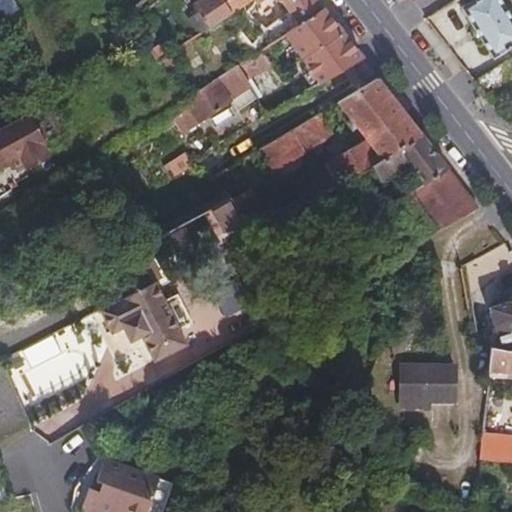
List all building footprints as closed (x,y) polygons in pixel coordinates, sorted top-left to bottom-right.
[(248,0),(189,0),(209,26),(248,0)] [(322,7),(316,0),(273,0),(276,3),(279,0),(287,9),(261,29),(270,41),(322,7)] [(470,0),(461,6),(492,54),(511,41),(511,21),(498,0),(470,0)] [(180,132),(249,84),(248,81),(297,49),(321,80),(361,57),(322,7),(270,41),(183,98),(186,102),(167,114),(180,132)] [(482,92),(510,74),(502,62),(474,80),(482,92)] [(418,130),(375,76),(336,99),(362,135),(377,155),(418,130)] [(297,145),(331,125),(321,108),(256,147),(268,167),(299,147),(297,145)] [(45,140),(25,111),(0,125),(0,166),(7,162),(11,169),(20,163),(23,169),(49,153),(42,142),(45,140)] [(476,205),(418,130),(377,155),(365,162),(377,178),(404,161),(419,181),(394,197),(423,236),(476,205)] [(338,179),(365,162),(377,155),(362,135),(325,158),(338,179)] [(169,170),(191,157),(183,144),(162,159),(169,170)] [(334,181),(325,167),(292,188),(301,202),(334,181)] [(216,180),(212,174),(207,177),(210,183),(216,180)] [(250,234),(295,206),(289,198),(265,213),(246,185),(227,198),(250,234)] [(151,239),(141,222),(126,230),(136,248),(142,244),(151,239)] [(160,274),(142,244),(136,248),(153,278),(155,277),(160,274)] [(181,324),(194,317),(177,288),(165,295),(155,277),(153,278),(99,307),(112,330),(124,324),(131,337),(142,331),(156,357),(190,339),(181,324)] [(511,348),(511,297),(490,307),(497,329),(503,347),(511,348)] [(503,347),(497,329),(488,332),(493,346),(503,347)] [(511,348),(503,347),(493,346),(491,346),(490,371),(511,372),(511,431),(483,432),(481,460),(511,464),(511,348)] [(456,400),(456,365),(402,365),(402,400),(430,400),(456,400)] [(430,408),(430,400),(402,400),(402,408),(430,408)] [(164,511),(176,481),(111,459),(102,482),(107,484),(104,491),(96,488),(87,511),(164,511)]
